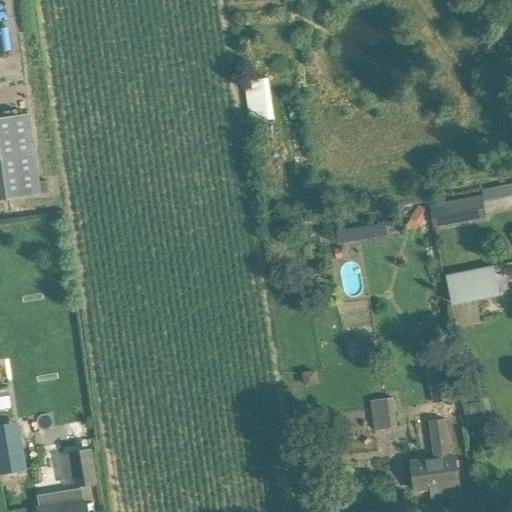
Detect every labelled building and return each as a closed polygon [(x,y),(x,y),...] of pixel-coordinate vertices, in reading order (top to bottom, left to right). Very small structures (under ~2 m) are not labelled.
[(269,89),(246,92),(250,123),(274,119),(269,89)] [(39,180),(35,148),(31,113),(0,116),(0,199),(49,193),(47,179),(39,180)] [(483,195),(436,204),(439,225),(487,216),(483,195)] [(420,225),(429,212),(419,205),(410,217),(420,225)] [(368,222),(367,213),(334,219),(337,242),(384,234),(382,220),(368,222)] [(335,251),(329,252),(331,259),(337,258),(337,259),(343,257),(341,247),(335,249),(335,251)] [(446,274),(453,304),(501,295),(494,264),(446,274)] [(438,340),(430,327),(417,335),(425,348),(438,340)] [(427,369),(432,402),(452,399),(447,366),(427,369)] [(371,399),(374,429),(398,426),(395,397),(371,399)] [(485,401),(463,403),(466,427),(488,425),(485,401)] [(452,456),(449,438),(446,411),(428,414),(435,459),(412,462),(415,490),(430,488),(431,497),(460,494),(455,455),(452,456)] [(0,469),(27,466),(23,435),(0,438),(0,469)] [(91,447),(69,451),(73,477),(75,483),(97,479),(91,447)] [(81,489),(38,496),(40,507),(39,507),(39,511),(84,511),(83,501),(82,495),(81,489)]
